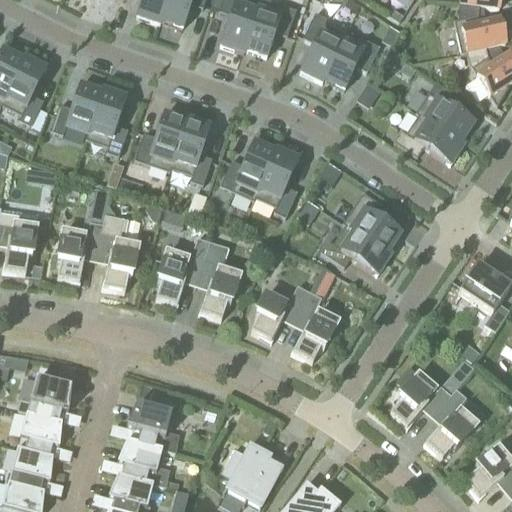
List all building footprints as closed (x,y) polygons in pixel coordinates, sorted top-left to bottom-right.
[(143,0),(136,22),(158,29),(159,26),(168,0),(143,0)] [(168,0),(159,26),(182,33),(190,9),(202,13),(206,0),(168,0)] [(213,0),(209,13),(218,16),(230,21),(220,50),(242,58),(243,54),(258,13),(261,4),(260,4),(259,7),(237,0),(213,0)] [(460,0),(459,9),(477,12),(498,14),(499,0),(460,0)] [(258,13),(243,54),(266,62),(274,38),(286,42),(295,16),(283,12),(261,4),(258,13)] [(343,4),(339,11),(352,18),(356,10),(343,4)] [(477,12),(459,9),(457,21),(466,58),(483,54),(504,49),(499,26),(478,30),(476,21),(477,12)] [(392,14),(387,21),(398,28),(402,21),(392,14)] [(313,49),(300,77),(321,88),(322,84),(332,65),(342,45),(346,37),(345,36),(343,39),(323,29),(326,24),(314,18),(302,43),(313,49)] [(332,65),(322,84),(343,95),(355,72),(366,78),(379,53),(367,47),(346,37),(342,45),(332,65)] [(483,54),(466,58),(468,69),(496,113),(507,97),(504,92),(511,86),(511,64),(509,60),(491,71),(486,63),(483,54)] [(0,110),(3,105),(23,66),(1,55),(0,58),(0,110)] [(21,121),(18,126),(30,132),(42,107),(31,101),(45,73),(24,63),(23,66),(3,105),(0,110),(0,112),(1,111),(21,121)] [(429,100),(416,119),(423,124),(462,150),(475,130),(464,123),(449,113),(456,103),(436,89),(429,100)] [(102,98),(79,90),(71,115),(59,110),(50,137),(62,141),(65,132),(87,140),(89,136),(102,98)] [(102,98),(89,136),(111,144),(106,158),(118,163),(127,136),(115,132),(125,102),(103,95),(102,98)] [(38,115),(30,132),(40,137),(46,119),(38,115)] [(143,139),(134,166),(146,170),(168,177),(171,168),(186,127),(163,119),(155,143),(143,139)] [(400,138),(394,147),(415,162),(420,155),(450,174),(465,151),(462,150),(423,124),(416,119),(418,121),(404,141),(400,138)] [(171,168),(168,177),(169,178),(170,175),(192,182),(190,187),(202,191),(211,165),(199,161),(209,131),(187,123),(186,127),(171,168)] [(231,166),(219,192),(231,197),(252,207),(256,198),(274,158),(253,148),(242,171),(231,166)] [(256,198),(252,207),(253,207),(255,204),(275,213),(273,218),(285,224),(296,198),(284,193),(297,164),(276,155),(274,158),(256,198)] [(121,183),(117,194),(127,198),(131,187),(121,183)] [(108,184),(106,192),(115,195),(118,187),(108,184)] [(363,199),(343,230),(353,236),(386,258),(399,238),(379,225),(386,215),(363,199)] [(0,214),(0,247),(7,249),(3,277),(25,280),(27,266),(31,267),(38,220),(0,214)] [(102,231),(96,264),(108,266),(102,294),(124,298),(127,284),(131,285),(138,252),(123,249),(128,226),(104,221),(102,231)] [(102,231),(89,229),(86,242),(62,237),(55,270),(59,271),(56,285),(78,289),(84,261),(96,264),(102,231)] [(386,258),(353,236),(340,256),(327,247),(320,258),(343,273),(350,263),(376,280),(389,260),(386,258)] [(196,289),(209,248),(197,244),(190,265),(166,258),(156,290),(159,291),(155,305),(176,312),(185,285),(196,289)] [(209,248),(196,289),(208,292),(199,319),(221,326),(225,313),(229,314),(239,281),(220,275),(227,254),(209,248)] [(33,270),(32,283),(40,284),(42,271),(33,270)] [(510,296),(475,272),(458,297),(491,320),(483,331),(494,338),(508,318),(499,312),(510,296)] [(294,328),(309,298),(297,292),(287,311),(265,300),(253,323),(257,325),(250,337),(270,348),(283,322),(294,328)] [(309,298),(294,328),(305,334),(292,359),(312,369),(318,356),(322,358),(337,328),(315,316),(321,304),(309,298)] [(511,335),(502,350),(511,356),(511,335)] [(471,353),(463,364),(470,369),(478,359),(471,353)] [(0,383),(6,385),(9,373),(24,377),(27,366),(0,361),(0,383)] [(60,371),(58,378),(72,382),(74,373),(60,371)] [(450,401),(440,393),(437,397),(417,380),(395,406),(398,409),(389,419),(406,434),(424,413),(434,421),(450,401)] [(58,428),(61,429),(78,433),(81,422),(67,418),(70,394),(26,383),(17,417),(26,420),(25,420),(57,429),(58,428)] [(466,404),(455,395),(434,421),(443,429),(424,450),(441,465),(451,454),(454,456),(476,431),(457,414),(466,404)] [(154,454),(154,453),(157,442),(164,444),(170,420),(135,411),(126,433),(113,430),(109,442),(126,446),(129,447),(129,448),(154,454)] [(57,429),(25,420),(20,443),(27,445),(24,456),(51,464),(69,468),(72,457),(58,453),(61,429),(58,428),(57,429)] [(267,426),(261,437),(268,441),(274,430),(267,426)] [(161,455),(154,453),(154,454),(129,448),(129,447),(126,446),(116,468),(103,465),(100,476),(117,481),(120,482),(145,489),(145,488),(148,477),(155,478),(161,455)] [(234,455),(221,479),(230,485),(222,501),(241,511),(264,511),(287,477),(268,466),(270,462),(249,450),(244,460),(234,455)] [(507,495),(511,491),(511,469),(498,453),(472,475),(475,478),(463,487),(478,504),(499,486),(507,495)] [(51,464),(17,454),(10,478),(18,480),(15,491),(39,498),(60,503),(63,491),(49,488),(51,464)] [(146,511),(152,490),(145,488),(145,489),(120,482),(117,481),(107,503),(94,500),(91,511),(94,511),(138,511),(139,511),(141,511),(146,511)] [(39,498),(7,490),(1,511),(41,511),(43,499),(39,498)] [(313,504),(302,495),(287,511),(337,511),(339,510),(320,495),(313,504)] [(177,496),(174,507),(184,510),(187,499),(177,496)]
